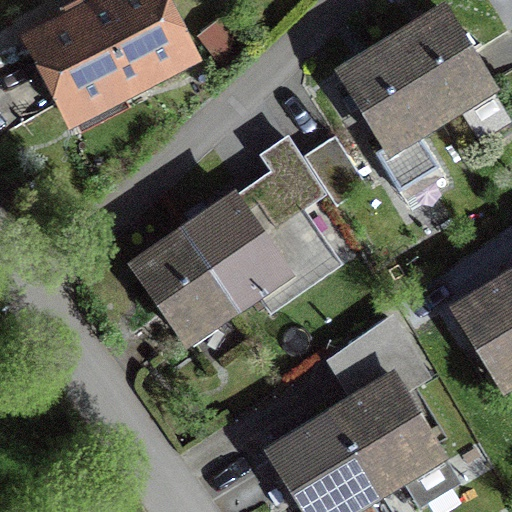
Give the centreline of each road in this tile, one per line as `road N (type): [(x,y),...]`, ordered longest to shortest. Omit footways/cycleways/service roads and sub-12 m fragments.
road 1 (residential): [(27,296),(346,0)]
road 2 (residential): [(179,511),(27,296)]
